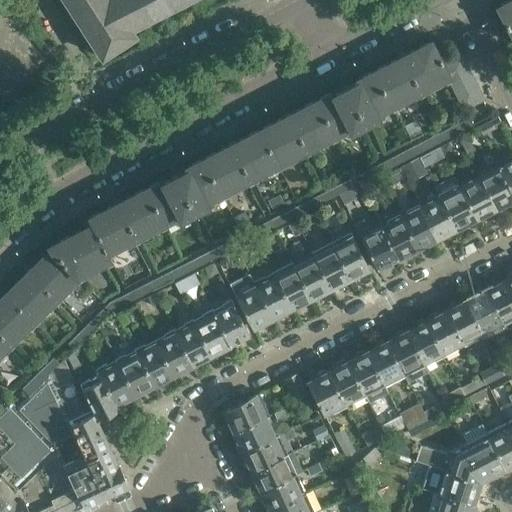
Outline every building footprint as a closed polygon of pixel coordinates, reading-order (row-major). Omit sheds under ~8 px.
[(64,0),(101,56),(134,36),(129,29),(184,0),(64,0)] [(511,36),(511,0),(508,0),(497,6),(511,36)] [(430,40),(402,55),(422,92),(447,79),(452,76),(450,74),(445,63),(442,64),(439,57),(430,40)] [(402,55),(373,70),(393,107),(422,92),(402,55)] [(460,55),(445,63),(450,74),(465,66),(460,55)] [(452,76),(447,79),(451,86),(471,76),(465,66),(450,74),(452,76)] [(359,81),(346,87),(367,124),(381,117),(380,116),(383,114),(382,112),(393,107),(373,70),(360,77),(357,78),(359,81)] [(471,76),(451,86),(457,97),(477,87),(471,76)] [(329,93),(316,99),(336,136),(344,131),(346,133),(349,132),(349,133),(367,124),(346,87),(333,94),(332,91),(329,93)] [(477,87),(457,97),(463,110),(479,102),(478,100),(482,97),(477,87)] [(316,99),(288,114),(308,150),(336,136),(316,99)] [(288,114),(259,128),(279,165),(308,150),(288,114)] [(462,121),(465,128),(475,123),(471,116),(462,121)] [(490,120),(486,122),(478,126),(483,135),(491,130),(494,128),(490,120)] [(452,125),(456,133),(465,128),(462,121),(452,125)] [(443,130),(446,137),(456,133),(452,125),(443,130)] [(259,128),(231,143),(251,180),(279,165),(259,128)] [(437,142),(446,138),(446,137),(443,130),(433,135),(437,142)] [(424,140),(428,147),(437,142),(433,135),(424,140)] [(467,136),(460,140),(466,151),(473,147),(467,136)] [(414,145),(418,152),(428,147),(424,140),(414,145)] [(448,141),(439,146),(444,156),(453,151),(448,141)] [(231,143),(202,158),(222,195),(251,180),(231,143)] [(405,149),(408,157),(418,152),(414,145),(405,149)] [(437,147),(419,156),(423,166),(442,156),(437,147)] [(395,154),(399,161),(408,157),(405,149),(395,154)] [(497,164),(511,193),(511,153),(506,157),(509,160),(498,165),(497,164)] [(386,159),(389,166),(399,161),(395,154),(386,159)] [(416,157),(400,166),(406,177),(422,169),(416,157)] [(188,168),(175,175),(196,213),(211,205),(210,204),(213,202),(212,200),(222,195),(202,158),(186,166),(188,168)] [(376,164),(380,171),(389,166),(386,159),(376,164)] [(367,169),(370,176),(380,171),(376,164),(367,169)] [(511,193),(497,164),(478,173),(495,207),(496,206),(498,208),(505,204),(505,202),(511,198),(511,193)] [(400,166),(380,176),(386,187),(406,177),(400,166)] [(357,174),(361,181),(370,176),(367,169),(357,174)] [(478,173),(458,184),(475,217),(476,216),(478,218),(485,214),(486,211),(495,207),(478,173)] [(347,179),(351,186),(361,181),(357,174),(347,179)] [(161,179),(145,187),(165,224),(174,219),(175,221),(178,220),(179,221),(196,213),(175,175),(162,182),(161,179)] [(369,177),(359,182),(364,193),(375,187),(369,177)] [(338,184),(341,191),(351,186),(347,179),(338,184)] [(359,182),(338,193),(343,203),(364,193),(359,182)] [(328,189),(332,196),(338,193),(341,191),(338,184),(328,189)] [(458,184),(438,194),(455,227),(457,226),(459,228),(466,225),(466,221),(475,217),(458,184)] [(145,187),(117,202),(137,239),(165,224),(145,187)] [(319,194),(323,201),(332,196),(328,189),(319,194)] [(310,199),(313,206),(323,201),(319,194),(310,199)] [(438,194),(420,203),(436,237),(444,233),(447,234),(454,231),(454,227),(455,227),(438,194)] [(279,195),(268,201),(272,209),(283,203),(279,195)] [(300,203),(303,211),(313,206),(310,199),(300,203)] [(341,211),(335,200),(327,203),(333,215),(341,211)] [(88,216),(91,223),(108,253),(137,239),(117,202),(88,216)] [(290,208),(294,216),(303,211),(300,203),(290,208)] [(420,203),(399,214),(416,247),(424,243),(427,245),(434,241),(435,238),(436,237),(420,203)] [(281,213),(284,220),(294,216),(290,208),(281,213)] [(246,209),(234,216),(239,227),(252,221),(246,209)] [(272,218),(275,225),(284,220),(281,213),(272,218)] [(294,218),(300,230),(308,225),(302,214),(294,218)] [(399,214),(380,224),(397,257),(405,253),(407,255),(414,251),(415,248),(416,247),(399,214)] [(262,223),(265,230),(275,225),(272,218),(262,223)] [(300,230),(294,218),(285,222),(291,234),(300,230)] [(361,236),(372,259),(377,268),(385,263),(387,265),(394,261),(395,258),(397,257),(380,224),(381,226),(371,231),(366,222),(356,228),(361,236)] [(50,249),(49,250),(76,278),(79,277),(112,260),(108,253),(91,223),(49,245),(50,249)] [(252,228),(256,235),(265,230),(262,223),(252,228)] [(242,233),(246,240),(256,235),(252,228),(242,233)] [(256,236),(262,247),(272,242),(267,231),(256,236)] [(233,238),(237,245),(246,240),(242,233),(233,238)] [(352,233),(332,243),(349,277),(350,276),(353,277),(359,274),(360,271),(368,266),(352,233)] [(223,243),(226,251),(237,245),(233,238),(223,243)] [(244,243),(248,251),(257,246),(253,238),(244,243)] [(213,248),(217,255),(226,251),(223,243),(213,248)] [(332,243),(313,253),(330,286),(331,286),(334,287),(340,284),(341,281),(349,277),(332,243)] [(204,253),(208,260),(217,255),(213,248),(204,253)] [(49,250),(27,271),(57,301),(80,278),(79,277),(76,278),(49,250)] [(195,258),(198,265),(208,260),(204,253),(195,258)] [(313,253),(294,263),(310,296),(311,296),(314,297),(320,294),(321,291),(330,286),(313,253)] [(186,262),(189,270),(198,265),(195,258),(186,262)] [(176,267),(180,274),(189,270),(186,262),(176,267)] [(217,269),(213,262),(202,268),(206,275),(217,269)] [(294,263),(274,273),(291,306),(298,302),(301,303),(308,300),(309,297),(310,296),(294,263)] [(230,265),(222,269),(229,282),(237,279),(230,265)] [(167,272),(171,279),(180,274),(176,267),(167,272)] [(27,271),(4,294),(34,324),(57,301),(27,271)] [(158,277),(161,284),(171,279),(167,272),(158,277)] [(173,282),(178,293),(198,283),(193,272),(173,282)] [(274,273),(255,283),(272,316),(279,312),(282,313),(288,310),(290,307),(291,306),(274,273)] [(149,281),(152,289),(161,284),(158,277),(149,281)] [(487,288),(484,289),(502,322),(511,317),(511,294),(504,279),(497,283),(493,282),(488,285),(487,288)] [(139,286),(143,293),(152,289),(149,281),(139,286)] [(235,293),(249,322),(251,326),(260,322),(263,323),(269,320),(270,317),(272,316),(255,283),(235,293)] [(130,291),(134,298),(143,293),(139,286),(130,291)] [(160,287),(152,291),(156,299),(164,295),(160,287)] [(467,298),(465,299),(482,333),(502,322),(484,289),(477,293),(474,292),(467,295),(467,298)] [(121,296),(124,303),(134,298),(130,291),(121,296)] [(152,291),(144,296),(148,304),(156,299),(152,291)] [(4,294),(0,297),(0,335),(11,346),(34,324),(4,294)] [(110,301),(115,307),(124,303),(121,296),(110,301)] [(447,308),(445,309),(462,343),(482,333),(465,299),(457,303),(454,302),(448,305),(447,308)] [(102,309),(108,315),(115,307),(110,301),(102,309)] [(233,302),(214,311),(230,343),(231,343),(234,344),(240,341),(241,337),(249,333),(244,323),(233,302)] [(93,318),(99,323),(108,315),(102,309),(93,318)] [(427,318),(425,320),(443,353),(462,343),(445,309),(436,314),(434,313),(428,315),(427,318)] [(212,310),(194,319),(211,353),(212,353),(215,354),(221,351),(222,347),(230,343),(214,311),(213,311),(212,310)] [(85,326),(91,332),(99,323),(93,318),(85,326)] [(194,319),(174,330),(191,363),(193,362),(196,364),(202,361),(203,357),(211,353),(194,319)] [(415,325),(405,330),(423,363),(443,353),(425,320),(424,320),(421,319),(416,322),(415,325)] [(76,335),(82,340),(91,332),(85,326),(76,335)] [(395,335),(386,339),(403,373),(423,363),(405,330),(404,330),(401,329),(396,332),(395,335)] [(174,330),(155,339),(172,373),(174,372),(177,374),(183,370),(184,367),(191,363),(174,330)] [(110,333),(103,336),(110,349),(117,346),(110,333)] [(0,335),(0,356),(11,346),(0,335)] [(68,343),(74,349),(82,340),(76,335),(68,343)] [(155,339),(136,349),(153,383),(161,379),(164,380),(170,377),(171,374),(172,373),(155,339)] [(375,345),(366,350),(384,383),(403,373),(386,339),(385,340),(382,339),(376,342),(375,345)] [(89,343),(83,347),(89,356),(95,353),(89,343)] [(136,349),(117,359),(134,393),(142,389),(145,390),(152,387),(153,383),(136,349)] [(356,355),(347,360),(363,393),(364,394),(368,402),(376,399),(382,413),(395,407),(384,383),(366,350),(365,351),(362,349),(356,352),(356,355)] [(48,363),(53,368),(62,360),(56,354),(48,363)] [(80,365),(75,354),(67,358),(72,369),(80,365)] [(99,369),(103,377),(116,402),(123,398),(126,399),(133,396),(133,393),(134,393),(117,359),(99,369)] [(336,366),(327,370),(344,404),(364,394),(363,393),(347,360),(345,360),(342,359),(336,362),(336,366)] [(511,359),(502,365),(505,373),(511,369),(511,359)] [(62,360),(49,373),(59,395),(65,393),(61,385),(71,381),(62,360)] [(497,362),(480,371),(486,382),(503,374),(497,362)] [(39,371),(45,377),(53,368),(48,363),(39,371)] [(316,376),(307,380),(324,412),(327,411),(327,413),(344,404),(327,370),(326,371),(323,369),(317,373),(316,376)] [(31,380),(36,385),(45,377),(39,371),(31,380)] [(28,394),(16,406),(58,450),(67,471),(88,462),(78,441),(75,434),(73,434),(69,424),(72,422),(59,395),(49,373),(28,394)] [(295,373),(284,378),(294,398),(305,392),(295,373)] [(80,384),(92,408),(97,417),(106,413),(110,415),(116,412),(117,409),(118,408),(116,402),(103,377),(90,383),(88,379),(80,384)] [(22,388),(28,394),(36,385),(31,380),(22,388)] [(479,380),(462,389),(465,396),(483,387),(479,380)] [(464,394),(460,386),(442,395),(446,402),(464,394)] [(487,389),(469,398),(473,405),(491,396),(487,389)] [(223,410),(223,411),(227,420),(226,422),(228,427),(231,428),(233,431),(267,416),(256,393),(223,410)] [(0,409),(0,468),(17,486),(17,487),(19,488),(39,468),(58,450),(16,406),(10,400),(0,409)] [(421,409),(424,415),(440,406),(437,400),(421,409)] [(424,415),(421,409),(418,403),(399,412),(400,414),(403,421),(405,425),(406,428),(426,419),(424,415)] [(284,408),(273,413),(276,420),(287,415),(284,408)] [(90,414),(72,422),(69,424),(73,434),(75,434),(78,441),(101,430),(93,413),(90,414)] [(400,414),(380,424),(385,435),(405,425),(403,421),(400,414)] [(267,416),(233,431),(236,439),(235,442),(237,447),(240,448),(242,451),(275,435),(267,416)] [(428,428),(424,420),(408,428),(411,436),(428,428)] [(276,435),(242,451),(246,459),(244,462),(246,467),(249,467),(250,469),(283,455),(291,451),(285,439),(295,434),(296,436),(304,432),(300,423),(292,427),(276,435)] [(318,438),(327,434),(323,425),(314,430),(318,438)] [(511,435),(507,425),(488,436),(505,468),(511,464),(511,435)] [(344,427),(333,433),(345,456),(355,450),(344,427)] [(78,441),(88,462),(89,464),(112,454),(101,430),(78,441)] [(371,431),(363,435),(367,445),(381,439),(378,434),(371,431)] [(446,469),(445,470),(479,481),(505,468),(488,436),(455,452),(450,470),(446,469)] [(409,441),(395,437),(390,450),(405,455),(409,441)] [(420,442),(415,458),(436,464),(440,448),(420,442)] [(283,455),(250,469),(254,478),(253,481),(255,486),(258,486),(259,490),(293,474),(292,474),(287,463),(306,454),(302,446),(291,451),(283,455)] [(328,458),(338,453),(335,447),(325,451),(328,458)] [(380,453),(374,447),(362,459),(368,465),(380,453)] [(58,450),(39,468),(55,501),(54,502),(58,511),(68,511),(84,505),(67,471),(58,450)] [(112,454),(89,464),(103,496),(127,485),(117,465),(112,454)] [(88,462),(67,471),(84,505),(103,496),(89,464),(88,462)] [(317,463),(305,469),(308,476),(320,470),(317,463)] [(0,468),(0,502),(17,486),(0,468)] [(19,488),(17,487),(11,493),(16,499),(22,496),(29,511),(58,511),(54,502),(55,501),(39,468),(19,488)] [(445,470),(439,492),(472,502),(479,481),(445,470)] [(293,474),(259,490),(263,497),(261,500),(264,506),(268,507),(268,509),(302,493),(293,474)] [(349,474),(341,478),(348,493),(355,489),(349,474)] [(17,486),(0,502),(0,511),(29,511),(22,496),(16,499),(11,493),(17,487),(17,486)] [(472,502),(439,492),(438,493),(442,494),(437,511),(436,511),(476,511),(472,504),(472,502)] [(310,511),(302,493),(268,509),(269,511),(310,511)] [(354,511),(362,508),(357,496),(353,497),(349,511),(354,511)]
